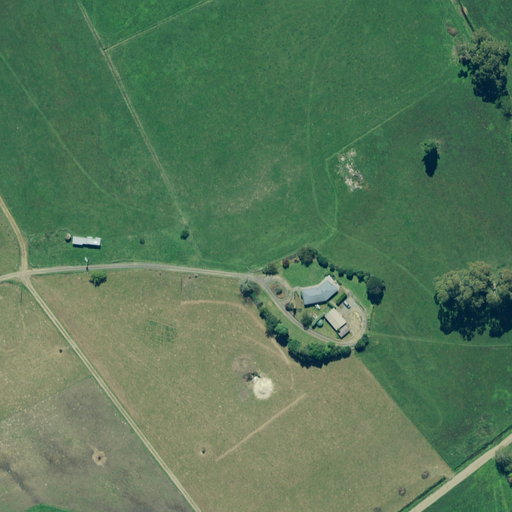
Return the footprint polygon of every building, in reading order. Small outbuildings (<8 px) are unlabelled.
[(367,185),(355,163),(339,172),(347,187),(355,183),(358,189),(367,185)] [(102,240),(74,237),(73,244),(83,245),(83,244),(101,246),(102,240)] [(338,291),(330,281),(318,289),(303,290),(306,305),(327,301),(338,291)] [(347,323),(335,309),(326,317),(337,331),(347,323)] [(350,331),(346,326),(338,333),(342,338),(350,331)]
